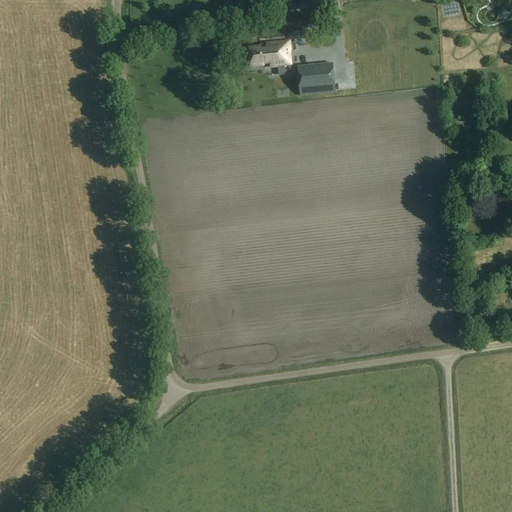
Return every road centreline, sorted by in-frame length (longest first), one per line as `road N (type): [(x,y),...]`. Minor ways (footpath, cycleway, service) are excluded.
road 1 (unclassified): [(179,384),(169,367),(122,77),(118,0)]
road 2 (unclassified): [(179,384),(193,389),(448,352)]
road 3 (unclassified): [(49,511),(164,408),(179,384)]
road 4 (unclassified): [(456,511),(448,352)]
